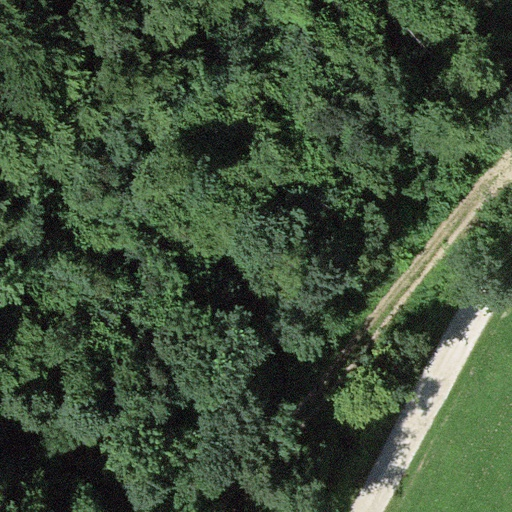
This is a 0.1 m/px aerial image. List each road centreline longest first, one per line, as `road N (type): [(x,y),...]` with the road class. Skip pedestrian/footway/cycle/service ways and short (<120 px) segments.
road 1 (track): [(224,511),(511,165)]
road 2 (track): [(365,511),(511,243)]
